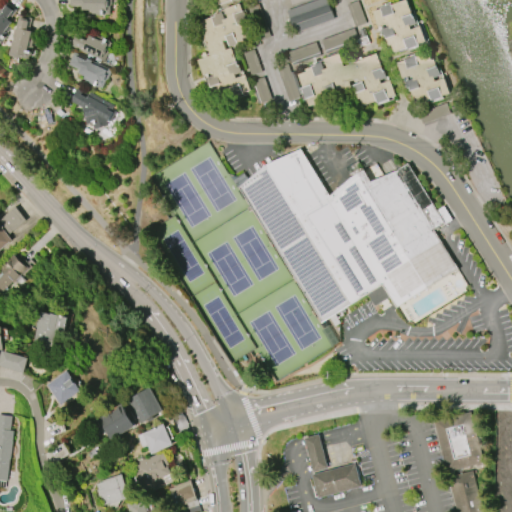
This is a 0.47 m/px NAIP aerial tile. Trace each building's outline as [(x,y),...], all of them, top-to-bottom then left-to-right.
[(70,0),(110,0),(110,4),(108,4),(108,14),(104,14),(104,16),(94,16),(94,14),(87,14),(87,10),(79,10),(79,4),(70,4),(70,0)] [(288,11),(318,0),(328,0),(335,19),(296,33),(288,11)] [(355,27),(347,4),(358,0),(366,23),(355,27)] [(373,11),(404,0),(407,0),(412,14),(413,13),(414,17),(415,17),(417,24),(410,26),(412,29),(421,26),(426,42),(419,45),(419,47),(408,51),(407,50),(400,52),(399,51),(394,53),(391,45),(389,46),(385,36),(384,37),(381,29),(388,26),(387,23),(378,26),(373,11)] [(0,8),(5,2),(16,10),(8,20),(11,22),(8,26),(10,28),(7,33),(8,34),(0,45),(0,8)] [(225,8),(240,3),(246,22),(245,22),(250,36),(243,38),(245,43),(231,48),(228,40),(223,41),(226,50),(232,48),(238,65),(240,65),(243,72),(235,74),(236,78),(246,74),(251,90),(244,93),(245,95),(233,99),(229,89),(214,94),(208,78),(215,76),(213,71),(204,74),(198,59),(211,55),(210,51),(206,49),(209,48),(205,37),(202,37),(198,23),(200,23),(200,21),(217,16),(216,14),(222,12),(225,19),(229,18),(225,8)] [(259,3),(271,37),(260,41),(248,7),(259,3)] [(8,54),(19,14),(32,18),(29,31),(31,31),(30,38),(33,38),(31,46),(33,46),(30,56),(28,56),(28,59),(19,56),(18,57),(8,54)] [(321,40),(354,28),(358,39),(325,51),(321,40)] [(69,45),(76,32),(85,37),(86,35),(93,38),(95,34),(112,43),(103,61),(69,45)] [(288,52),(316,42),(320,55),(292,65),(288,52)] [(251,76),(243,53),(254,49),(262,72),(251,76)] [(71,52),(111,70),(107,79),(105,78),(100,89),(86,83),(87,81),(81,79),(82,76),(74,73),(76,69),(65,64),(71,52)] [(445,78),(450,93),(442,96),(443,99),(432,103),(431,100),(416,105),(410,87),(408,88),(406,81),(413,79),(412,75),(402,78),(397,63),(406,60),(405,59),(416,55),(416,57),(429,52),(432,60),(435,59),(438,69),(439,69),(441,75),(434,78),(435,82),(445,78)] [(361,59),(376,53),(383,71),(385,71),(387,78),(380,80),(381,83),(390,80),(396,95),(388,98),(390,101),(378,105),(377,101),(363,106),(360,98),(359,99),(357,93),(355,93),(352,86),(359,83),(357,78),(349,81),(351,87),(329,94),(328,89),(320,92),(323,98),(325,98),(326,101),(310,106),(307,99),(305,99),(301,88),(303,87),(298,74),(306,71),(305,69),(316,65),(315,64),(321,62),(324,69),(327,68),(324,59),(339,54),(344,67),(348,65),(350,61),(351,64),(361,60),(361,59)] [(289,101),(277,68),(288,63),(300,97),(289,101)] [(261,103),(253,81),(264,77),(272,100),(261,103)] [(89,92),(113,105),(111,109),(115,111),(110,122),(107,120),(106,125),(92,129),(90,123),(85,124),(84,120),(82,120),(78,106),(68,101),(75,88),(87,95),(89,92)] [(451,114),(422,123),(419,113),(447,103),(451,114)] [(322,321),(239,186),(268,164),(301,148),(329,194),(352,176),(365,169),(371,181),(398,169),(408,163),(444,222),(433,228),(457,268),(396,306),(383,284),(322,321)] [(0,218),(15,207),(25,221),(7,235),(11,241),(0,249),(0,218)] [(0,291),(0,264),(12,253),(26,267),(1,292),(0,291)] [(32,343),(42,310),(68,318),(64,331),(57,329),(51,349),(32,343)] [(0,353),(1,350),(28,358),(23,373),(0,366),(0,353)] [(47,385),(67,371),(81,391),(61,405),(47,385)] [(139,425),(131,411),(129,413),(123,402),(150,387),(164,411),(139,425)] [(98,418),(123,404),(136,426),(111,441),(98,418)] [(431,421),(454,511),(483,511),(472,466),(484,463),(470,411),(431,421)] [(0,415),(12,417),(11,430),(14,431),(7,482),(0,480),(0,415)] [(172,445),(150,455),(145,445),(140,447),(135,436),(163,424),(172,445)] [(303,438),(313,475),(311,476),(317,500),(363,488),(356,462),(328,469),(319,434),(303,438)] [(130,465),(140,461),(141,460),(145,459),(146,459),(163,451),(169,464),(167,465),(171,475),(150,483),(152,486),(143,490),(140,484),(138,484),(130,465)] [(99,481),(121,474),(128,498),(119,501),(116,508),(108,510),(104,505),(99,506),(94,490),(95,490),(94,484),(100,482),(99,481)] [(173,486),(190,480),(197,501),(174,509),(168,489),(173,487),(173,486)] [(142,500),(146,511),(126,511),(124,505),(142,500)]
